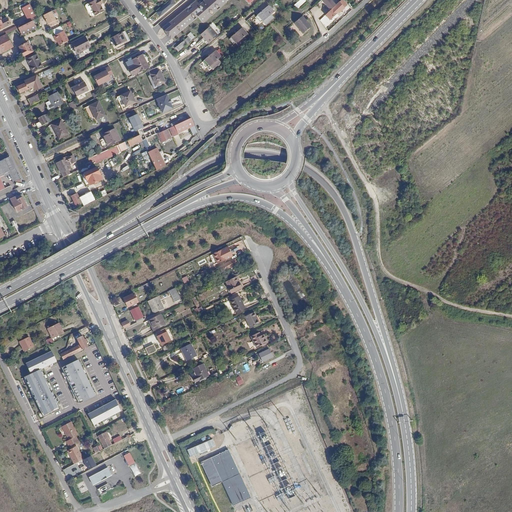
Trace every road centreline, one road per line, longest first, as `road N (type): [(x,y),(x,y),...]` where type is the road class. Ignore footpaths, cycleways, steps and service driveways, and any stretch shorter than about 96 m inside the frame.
road 1 (primary): [(401,405),(345,212),(324,181),(296,161),(224,156),(94,242)]
road 2 (track): [(511,147),(487,168),(438,295),(394,242),(339,129),(315,107)]
road 3 (primary): [(401,405),(363,304),(289,175)]
road 4 (primary): [(165,442),(89,266),(53,212)]
road 5 (primary): [(56,224),(156,446)]
road 6 (primary): [(343,288),(385,390),(399,511)]
road 7 (residential): [(249,241),(299,365),(215,416)]
road 8 (primary): [(159,219),(217,198),(252,199),(289,219),(343,288)]
road 9 (unknown): [(339,129),(472,0)]
road 10 (primary): [(0,306),(159,219)]
road 11 (residential): [(79,511),(0,358)]
road 12 (primary): [(236,166),(94,242)]
road 13 (residential): [(127,0),(170,58),(203,128)]
road 14 (primary): [(271,186),(343,288)]
